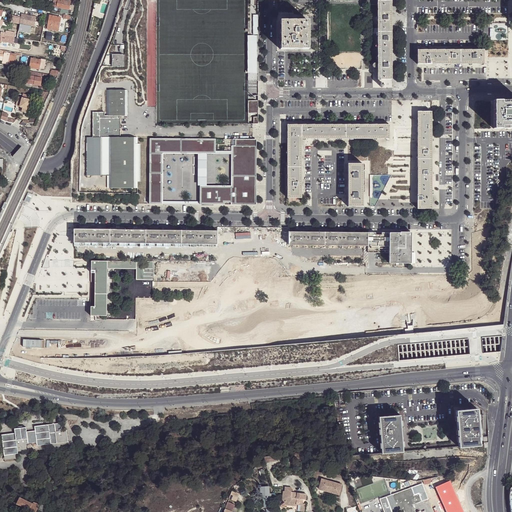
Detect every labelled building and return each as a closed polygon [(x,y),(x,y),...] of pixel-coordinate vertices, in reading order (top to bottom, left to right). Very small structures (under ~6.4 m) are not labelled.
[(57,7),(65,8),(69,9),(70,2),(69,2),(63,1),(58,0),(57,7)] [(377,0),(378,66),(378,69),(378,72),(378,81),(392,81),(392,55),(391,27),(391,0),(377,0)] [(12,14),(11,21),(34,26),(36,16),(20,12),(20,16),(12,14)] [(251,34),(247,34),(248,80),(258,80),(257,13),(250,13),(251,34)] [(47,29),(59,31),(61,18),(50,15),(48,27),(47,29)] [(280,49),(308,49),(308,21),(280,21),(280,49)] [(123,30),(118,30),(118,40),(112,41),(111,52),(123,51),(123,30)] [(417,50),(417,64),(431,64),(483,64),(484,50),(417,50)] [(8,64),(10,53),(5,52),(4,54),(0,54),(0,53),(0,59),(3,60),(2,61),(2,63),(8,64)] [(123,53),(111,53),(111,65),(123,65),(123,53)] [(41,61),(41,60),(31,58),(29,67),(39,69),(41,61)] [(36,72),(26,70),(24,82),(33,84),(36,72)] [(107,89),(107,114),(107,115),(119,114),(126,114),(126,88),(107,89)] [(22,107),(27,108),(30,99),(22,97),(20,106),(22,107)] [(258,122),(257,97),(248,98),(248,122),(258,122)] [(511,100),(493,101),(494,129),(511,128),(511,100)] [(34,121),(35,122),(41,110),(37,108),(35,115),(32,120),(34,121)] [(107,115),(107,114),(101,114),(101,111),(92,111),(92,136),(101,136),(108,136),(120,136),(120,117),(119,117),(119,114),(107,115)] [(432,112),(417,111),(417,207),(417,209),(431,209),(432,112)] [(287,125),(287,198),(301,199),(302,140),(390,140),(389,126),(287,125)] [(101,136),(92,136),(86,136),(86,174),(101,174),(101,136)] [(136,136),(120,136),(108,136),(108,187),(136,186),(136,180),(140,180),(139,142),(136,142),(136,136)] [(216,153),(216,138),(150,138),(150,203),(163,203),(164,152),(198,152),(199,185),(200,203),(256,203),(257,138),(233,137),(233,145),(231,145),(232,184),(208,185),(207,153),(216,153)] [(348,164),(348,207),(362,207),(363,164),(348,164)] [(74,243),(217,245),(217,231),(74,229),(74,243)] [(367,233),(288,232),(288,245),(368,246),(367,233)] [(412,234),(367,233),(368,246),(390,247),(390,263),(411,263),(412,234)] [(438,267),(438,254),(422,254),(423,267),(438,267)] [(95,271),(95,274),(107,274),(108,261),(91,261),(91,271),(95,271)] [(107,274),(137,273),(153,273),(153,265),(153,262),(108,261),(107,274)] [(91,306),(90,316),(107,316),(107,274),(95,274),(95,306),(91,306)] [(456,409),(459,447),(481,445),(478,407),(456,409)] [(379,416),(382,453),(404,451),(400,414),(379,416)] [(27,433),(26,431),(26,429),(15,430),(15,434),(2,436),(5,461),(16,460),(15,455),(18,455),(17,452),(26,451),(26,445),(36,444),(36,447),(51,445),(68,443),(67,432),(62,432),(62,425),(55,425),(34,428),(35,430),(35,432),(27,433)] [(275,455),(264,458),(265,462),(266,464),(279,460),(279,457),(275,458),(275,455)] [(254,477),(253,474),(246,480),(248,483),(253,479),(254,477)] [(342,484),(322,479),(319,489),(339,494),(342,484)] [(464,511),(451,481),(436,488),(446,511),(464,511)] [(412,504),(413,504),(422,501),(419,493),(416,485),(386,496),(391,511),(399,511),(404,510),(404,511),(419,511),(417,511),(415,511),(416,511),(415,511),(411,511),(409,504),(412,503),(412,504)] [(270,486),(260,486),(261,495),(263,495),(263,501),(265,508),(266,508),(267,511),(274,511),(273,506),(272,501),(272,493),(270,494),(270,486)] [(306,494),(297,493),(297,497),(292,496),(292,492),(292,488),(286,487),(285,492),(284,491),(283,499),(286,503),(282,507),(283,508),(288,505),(298,506),(298,505),(301,505),(301,511),(305,511),(305,504),(303,504),(303,500),(306,500),(306,494)] [(239,494),(232,491),(229,498),(236,501),(239,494)] [(35,511),(38,506),(39,505),(33,503),(32,504),(19,498),(16,504),(32,511),(35,511)] [(225,509),(224,511),(232,511),(235,504),(229,502),(226,509),(225,509)]
